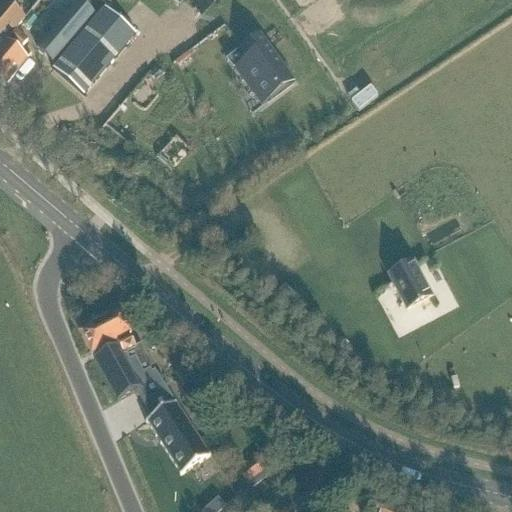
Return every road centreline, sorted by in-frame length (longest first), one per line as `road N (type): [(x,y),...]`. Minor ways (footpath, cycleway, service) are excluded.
road 1 (tertiary): [(511,500),(362,452),(284,404),(77,233)]
road 2 (unclassified): [(127,511),(48,298),(59,257),(77,233)]
